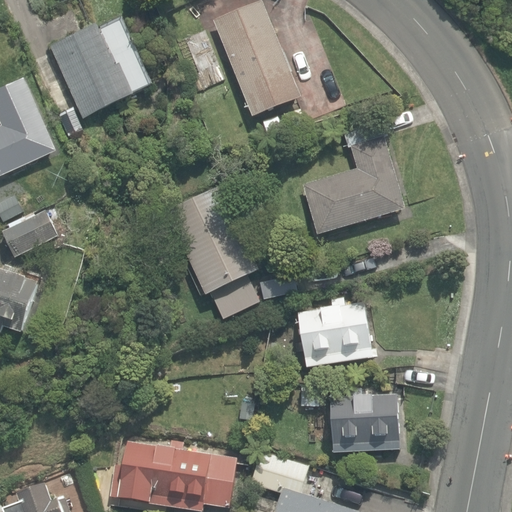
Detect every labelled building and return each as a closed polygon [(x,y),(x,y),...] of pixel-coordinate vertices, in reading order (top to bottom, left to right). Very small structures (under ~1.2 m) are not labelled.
[(283,107),(293,130),(307,124),(298,102),(301,101),(260,3),(215,22),(255,119),(283,107)] [(52,49),(84,120),(154,88),(124,23),(101,34),(98,28),(52,49)] [(0,178),(58,153),(53,142),(25,80),(0,91),(0,119),(3,127),(0,128),(0,178)] [(55,104),(62,118),(76,112),(69,97),(55,104)] [(304,186),(318,235),(405,210),(385,142),(384,138),(388,136),(381,113),(342,125),(347,142),(349,147),(351,147),(358,170),(304,186)] [(245,184),(253,199),(265,192),(256,177),(245,184)] [(168,215),(222,321),(260,302),(248,278),(260,272),(219,189),(168,215)] [(5,232),(18,258),(61,237),(49,211),(5,232)] [(0,333),(3,334),(5,327),(24,333),(40,284),(16,276),(19,269),(7,266),(5,273),(0,270),(0,333)] [(316,299),(317,305),(331,302),(330,296),(316,299)] [(299,313),(307,368),(373,358),(365,303),(345,306),(344,298),(332,300),(333,308),(299,313)] [(302,408),(320,408),(320,386),(302,386),(302,408)] [(331,398),(334,453),(400,450),(397,395),(360,397),(360,389),(348,389),(348,397),(331,398)] [(111,496),(203,511),(204,504),(229,508),(238,459),(184,450),(185,443),(172,440),(171,449),(128,442),(124,466),(117,465),(111,496)] [(276,511),(359,511),(300,493),(309,466),(262,451),(251,485),(282,495),(276,511)] [(4,511),(64,511),(59,499),(53,501),(47,486),(19,497),(22,505),(4,511)]
